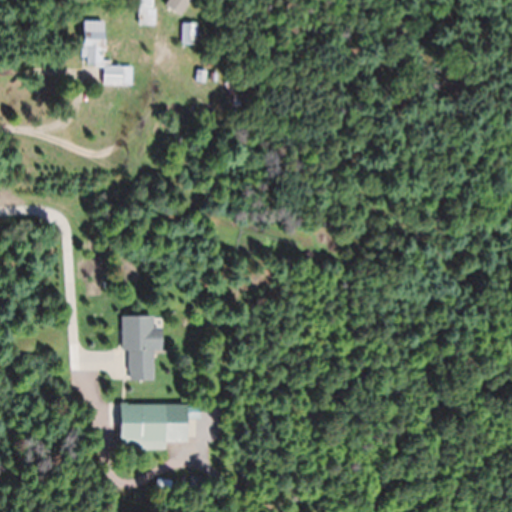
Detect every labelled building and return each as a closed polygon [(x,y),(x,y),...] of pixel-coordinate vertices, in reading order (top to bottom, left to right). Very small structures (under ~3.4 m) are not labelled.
[(153,25),(153,0),(138,0),(138,25),(153,25)] [(167,0),(164,5),(180,16),(190,0),(167,0)] [(102,85),(131,86),(132,66),(102,65),(103,22),(82,21),(81,65),(103,66),(102,85)] [(196,24),(182,24),(182,41),(196,41),(196,24)] [(161,351),(160,329),(152,329),(152,317),(120,317),(121,350),(128,350),(129,382),(152,381),(152,351),(161,351)] [(165,405),(118,405),(118,450),(165,450),(165,405)]
